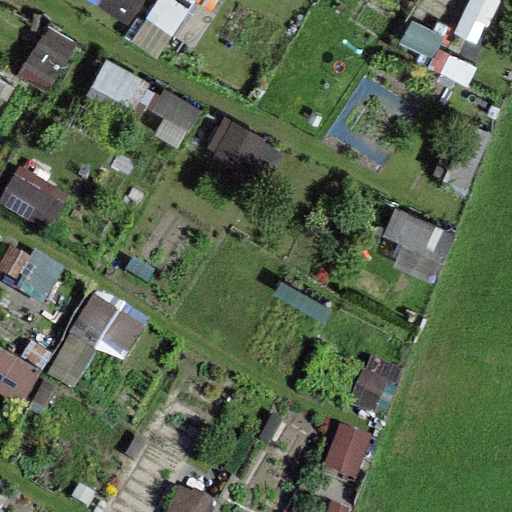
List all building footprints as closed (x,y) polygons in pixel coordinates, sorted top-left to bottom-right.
[(143,15),(148,0),(107,0),(107,1),(143,15)] [(60,77),(79,34),(52,22),(33,65),(60,77)] [(114,50),(79,114),(121,137),(156,72),(114,50)] [(96,292),(58,373),(86,386),(104,347),(134,361),(154,319),(96,292)] [(0,390),(29,406),(49,370),(6,346),(0,357),(0,390)] [(187,484),(175,511),(217,511),(223,499),(187,484)]
